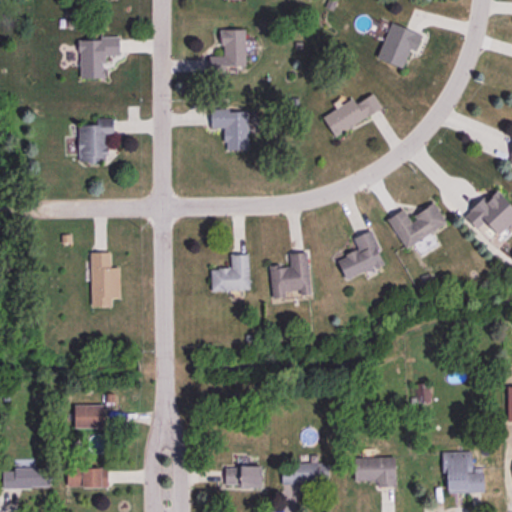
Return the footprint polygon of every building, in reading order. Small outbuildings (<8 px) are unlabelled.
[(415,51),(422,34),(390,22),(376,58),(402,68),(409,49),(415,51)] [(226,66),(245,65),(245,28),(221,29),(221,55),(208,55),(209,73),(226,73),(226,66)] [(78,38),(79,78),(105,77),(104,55),(119,55),(119,37),(78,38)] [(334,135),(381,107),(373,93),(355,103),(352,98),(322,115),(334,135)] [(211,128),(223,127),(224,149),(248,149),(247,108),(211,110),(211,128)] [(77,124),(78,159),(107,158),(107,133),(114,133),(113,117),(96,117),(96,124),(77,124)] [(483,197),(464,213),(483,233),(490,226),(497,235),(511,221),(511,206),(497,189),(485,199),(483,197)] [(446,222),(434,201),(410,216),(404,207),(386,218),(404,248),(446,222)] [(383,264),(370,229),(353,236),(358,249),(337,257),(344,278),(383,264)] [(91,306),(111,306),(111,297),(119,296),(118,266),(111,266),(110,251),(89,252),(91,306)] [(310,294),(307,252),(288,253),(289,264),(269,266),(271,297),(284,296),(283,290),(300,289),(301,294),(310,294)] [(249,289),(248,253),(230,254),(231,267),(210,267),(211,290),(249,289)] [(429,402),(429,383),(417,383),(418,402),(429,402)] [(104,404),(74,404),(74,427),(103,427),(104,404)] [(483,491),(483,467),(472,467),(472,450),(441,451),(442,473),(446,473),(447,492),(483,491)] [(375,486),(395,485),(395,456),(354,456),(354,481),(375,480),(375,486)] [(281,482),(328,482),(328,462),(282,462),(281,482)] [(261,465),(225,465),(224,484),(240,484),(240,487),(261,487),(261,465)] [(49,488),(49,468),(2,467),(1,487),(49,488)] [(107,486),(107,467),(67,468),(67,486),(107,486)]
